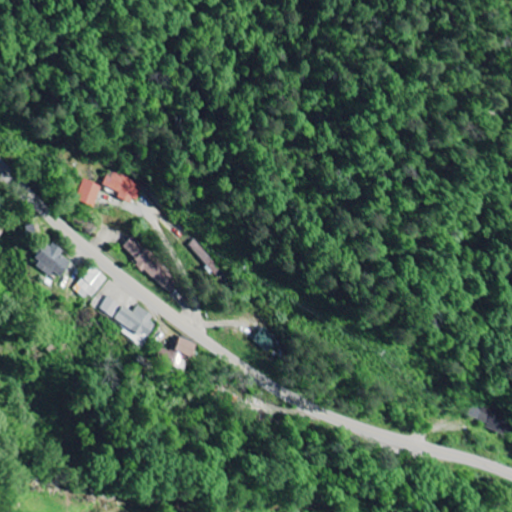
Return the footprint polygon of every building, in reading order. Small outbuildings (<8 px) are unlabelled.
[(114,197),(134,205),(143,185),(108,169),(100,186),(116,193),(114,197)] [(88,210),(98,188),(80,179),(69,201),(88,210)] [(122,248),(161,290),(172,280),(133,238),(122,248)] [(219,270),(195,239),(188,245),(211,276),(219,270)] [(45,275),(47,273),(56,279),(67,263),(58,257),(60,253),(41,241),(26,263),(45,275)] [(86,302),(104,280),(88,266),(69,289),(86,302)] [(134,306),(128,313),(105,296),(94,311),(137,343),(154,321),(134,306)] [(250,342),(262,351),(274,337),(263,327),(250,342)] [(192,346),(174,337),(166,353),(157,348),(151,360),(172,370),(178,358),(184,361),(192,346)] [(502,433),(509,417),(474,402),(467,418),(502,433)]
